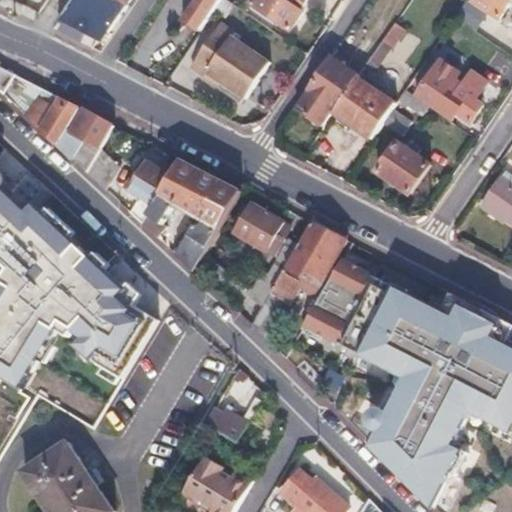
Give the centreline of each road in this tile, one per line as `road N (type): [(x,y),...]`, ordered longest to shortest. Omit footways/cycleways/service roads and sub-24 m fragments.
road 1 (residential): [(410,511),(0,115)]
road 2 (residential): [(249,160),(358,0)]
road 3 (tertiary): [(249,160),(418,251)]
road 4 (tertiary): [(92,79),(249,160)]
road 5 (residential): [(511,116),(418,251)]
